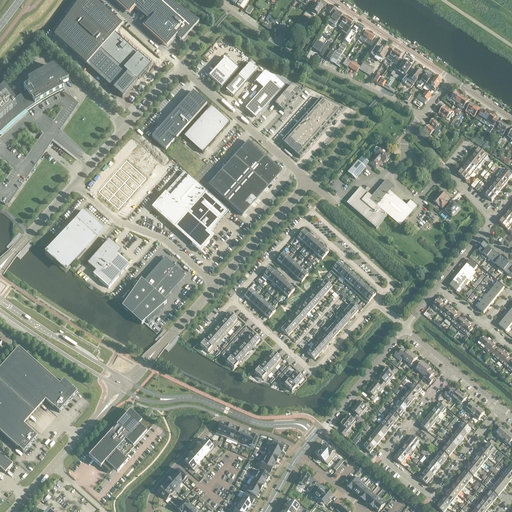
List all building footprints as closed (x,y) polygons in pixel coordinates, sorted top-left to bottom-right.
[(94,0),(80,0),(54,36),(59,41),(87,65),(101,50),(115,34),(122,26),(96,2),(94,0)] [(167,0),(116,0),(130,13),(134,8),(129,3),(131,1),(151,20),(145,27),(167,47),(177,36),(182,41),(199,22),(167,0)] [(249,0),(240,0),(237,5),(243,9),(249,0)] [(317,16),(323,7),(316,2),(314,6),(311,11),(317,16)] [(332,16),(336,10),(329,5),(327,8),(326,8),(321,15),(323,16),(326,12),(332,16)] [(249,7),(245,12),(250,15),(253,9),(249,7)] [(336,12),(331,20),(330,21),(336,25),(337,24),(342,16),(336,12)] [(304,25),(308,18),(304,16),(300,22),(304,25)] [(343,22),(342,24),(346,27),(350,20),(346,17),(344,20),(343,19),(342,22),(343,22)] [(354,22),(350,20),(346,27),(348,28),(346,32),(349,34),(351,31),(350,30),(352,28),(350,27),(354,22)] [(352,31),(351,31),(349,34),(349,35),(337,52),(335,50),(332,55),(334,56),(331,62),(335,65),(353,38),(351,36),(354,33),(356,34),(358,32),(359,33),(358,34),(359,35),(358,35),(360,37),(362,35),(361,34),(365,29),(357,24),(352,31)] [(289,37),(292,32),(281,25),(278,30),(289,37)] [(363,42),(365,43),(371,33),(367,31),(364,34),(363,34),(362,36),(366,38),(363,42)] [(375,36),(371,33),(365,43),(366,44),(369,40),(372,43),(368,49),(370,51),(377,41),(374,39),(375,36)] [(151,66),(115,34),(101,50),(137,82),(151,66)] [(377,41),(370,51),(368,54),(381,62),(388,52),(387,51),(385,49),(383,47),(382,48),(379,46),(382,41),(378,39),(377,41)] [(325,46),(317,41),(312,49),(320,54),(325,46)] [(329,50),(325,47),(322,52),(320,55),(324,57),(326,55),(329,50)] [(389,54),(383,64),(385,65),(385,66),(388,68),(389,66),(398,52),(394,49),(390,55),(389,54)] [(87,65),(86,66),(116,92),(117,90),(119,92),(117,94),(122,98),(137,82),(101,50),(87,65)] [(399,62),(400,60),(399,60),(402,54),(398,52),(389,66),(394,70),(399,62)] [(346,59),(344,58),(342,57),(336,65),(339,67),(340,68),(346,59)] [(222,89),(239,70),(226,58),(216,70),(216,69),(209,77),(222,89)] [(342,66),(347,69),(351,63),(346,60),(342,66)] [(404,61),(402,64),(399,62),(394,70),(404,77),(411,66),(404,61)] [(360,67),(352,62),(348,67),(356,72),(360,67)] [(359,70),(360,70),(370,76),(375,68),(364,62),(362,64),(363,64),(359,70)] [(239,76),(225,91),(233,98),(247,83),(256,71),(249,65),(239,76)] [(0,135),(1,135),(3,133),(5,130),(8,127),(11,125),(13,123),(17,120),(20,117),(22,116),(26,113),(29,110),(32,108),(35,106),(39,104),(43,102),(47,99),(51,96),(56,94),(60,92),(64,90),(62,85),(69,81),(53,68),(50,69),(47,71),(44,72),(39,75),(33,78),(28,81),(30,85),(24,89),(26,93),(17,100),(4,83),(0,87),(0,135)] [(402,82),(405,84),(411,88),(415,83),(421,74),(415,69),(409,77),(407,75),(402,82)] [(428,81),(431,77),(426,73),(419,83),(416,87),(422,91),(426,84),(428,81)] [(290,82),(291,78),(277,74),(276,77),(290,82)] [(381,77),(377,74),(372,81),(377,84),(381,77)] [(442,80),(436,76),(435,77),(432,76),(432,77),(431,77),(428,81),(431,83),(433,85),(430,88),(434,91),(442,80)] [(381,79),(377,84),(382,87),(386,82),(381,79)] [(251,103),(246,108),(257,118),(281,92),(270,82),(263,90),(264,91),(255,101),(253,104),(251,103)] [(292,86),(289,89),(298,97),(303,92),(303,91),(292,86)] [(289,89),(285,93),(294,101),(298,97),(289,89)] [(0,203),(7,207),(9,209),(45,158),(50,151),(59,138),(63,131),(81,106),(76,101),(64,90),(60,92),(56,94),(51,96),(47,99),(43,102),(39,104),(35,106),(32,108),(29,110),(26,113),(22,116),(20,117),(17,120),(13,123),(11,125),(8,127),(5,130),(3,133),(1,135),(0,135),(0,203)] [(427,100),(431,94),(427,91),(422,96),(427,100)] [(285,93),(282,97),(291,105),(294,101),(285,93)] [(451,101),(451,102),(450,103),(454,105),(460,96),(456,93),(451,101)] [(159,133),(154,139),(166,150),(207,105),(194,94),(167,124),(165,134),(159,133)] [(460,96),(454,105),(458,108),(464,99),(460,96)] [(282,97),(278,101),(288,109),(291,105),(282,97)] [(287,136),(282,143),(300,159),(305,153),(311,147),(316,141),(319,137),(323,134),(326,130),(330,126),(335,120),(344,110),(320,99),(320,100),(317,104),(311,109),(308,113),(304,117),(301,121),(297,125),(292,131),(287,136)] [(464,99),(458,108),(457,110),(455,113),(459,115),(461,113),(460,112),(462,109),(463,110),(469,102),(464,99)] [(278,101),(275,105),(284,113),(288,109),(278,101)] [(469,113),(471,114),(476,107),(472,104),(470,107),(469,107),(468,108),(468,109),(466,113),(468,114),(469,113)] [(445,106),(442,110),(451,117),(454,114),(453,114),(453,113),(445,106)] [(203,154),(230,124),(229,123),(229,124),(211,108),(212,108),(211,107),(184,138),(203,154)] [(480,109),(476,107),(471,114),(473,115),(472,117),(474,118),(480,109)] [(451,117),(442,110),(439,114),(447,121),(448,120),(449,120),(451,117)] [(483,119),(487,122),(492,114),(488,111),(486,114),(482,111),(476,120),(480,123),(483,119)] [(265,113),(256,124),(260,124),(260,129),(262,131),(264,131),(267,133),(267,136),(271,136),(274,132),(275,132),(279,127),(279,122),(283,122),(285,119),(288,119),(288,116),(290,114),(265,113)] [(496,117),(492,114),(487,122),(491,125),(490,126),(494,129),(499,122),(495,119),(496,117)] [(463,125),(458,121),(456,119),(452,125),(454,127),(455,126),(460,129),(463,125)] [(439,132),(441,130),(440,130),(440,129),(438,127),(439,125),(434,120),(430,124),(433,127),(431,128),(429,126),(425,131),(430,136),(434,131),(438,135),(440,133),(439,132)] [(499,133),(505,125),(501,122),(499,124),(498,123),(494,129),(493,131),(491,133),(494,134),(497,131),(499,133)] [(505,125),(499,133),(503,135),(509,127),(505,125)] [(477,137),(475,142),(482,146),(485,142),(477,137)] [(138,139),(96,189),(121,210),(163,161),(138,139)] [(445,149),(438,142),(434,146),(441,153),(445,149)] [(280,173),(249,145),(246,149),(245,147),(209,187),(242,216),(280,173)] [(383,151),(380,149),(378,148),(377,148),(375,148),(374,150),(374,151),(374,152),(376,154),(375,155),(376,156),(370,163),(376,168),(379,164),(378,163),(381,159),(385,161),(384,162),(386,161),(387,161),(389,160),(389,159),(388,158),(389,156),(385,153),(386,152),(384,151),(383,151)] [(488,156),(479,149),(475,154),(484,161),(488,156)] [(484,161),(475,154),(472,158),(481,165),(484,161)] [(481,165),(472,158),(469,162),(477,169),(481,165)] [(358,162),(348,173),(355,180),(365,168),(358,162)] [(477,169),(469,162),(465,166),(474,173),(477,169)] [(474,173),(465,166),(462,170),(470,177),(474,173)] [(511,176),(504,169),(500,174),(509,181),(511,176)] [(470,177),(462,170),(458,175),(467,182),(470,177)] [(509,181),(500,174),(497,178),(505,185),(509,181)] [(165,193),(152,208),(201,252),(214,237),(210,233),(229,212),(188,176),(170,197),(165,193)] [(505,185),(497,178),(493,182),(502,189),(505,185)] [(406,206),(390,192),(394,187),(386,181),(372,197),(360,188),(347,204),(376,229),(387,216),(400,227),(417,207),(410,202),(406,206)] [(502,189),(493,182),(490,186),(499,193),(502,189)] [(499,193),(490,186),(487,191),(495,198),(499,193)] [(495,198),(487,191),(483,195),(492,202),(495,198)] [(441,192),(433,201),(439,207),(440,206),(442,209),(447,203),(445,201),(447,198),(441,192)] [(452,217),(460,209),(454,204),(448,209),(446,207),(442,212),(445,214),(446,212),(452,217)] [(102,229),(83,212),(45,254),(53,261),(55,259),(66,269),(102,229)] [(431,212),(428,214),(434,221),(436,219),(431,212)] [(511,225),(511,219),(506,215),(503,219),(511,226),(511,225)] [(511,226),(503,219),(499,223),(508,230),(511,226)] [(304,231),(297,238),(301,242),(308,235),(304,231)] [(511,236),(510,234),(501,241),(505,245),(508,243),(510,247),(511,249),(511,243),(511,244),(509,241),(511,238),(511,236)] [(308,235),(301,242),(305,246),(312,238),(308,235)] [(312,238),(305,246),(309,249),(316,242),(312,238)] [(109,240),(88,264),(96,272),(93,275),(109,289),(129,265),(117,255),(121,251),(109,240)] [(316,242),(309,249),(314,253),(320,246),(316,242)] [(482,247),(480,246),(477,249),(483,255),(489,248),(484,244),(482,247)] [(320,246),(314,253),(318,257),(324,249),(320,246)] [(486,260),(487,258),(493,251),(489,248),(483,255),(481,257),(486,260)] [(324,249),(318,257),(322,260),(328,253),(324,249)] [(493,251),(487,258),(492,261),(497,255),(493,251)] [(281,264),(287,257),(283,254),(277,261),(281,264)] [(497,255),(492,261),(496,265),(501,258),(497,255)] [(285,268),(291,261),(287,257),(281,264),(285,268)] [(498,270),(505,261),(501,258),(496,265),(494,267),(498,270)] [(123,306),(122,308),(123,308),(124,306),(134,314),(143,323),(141,325),(146,321),(149,324),(150,323),(151,321),(164,307),(163,306),(167,303),(166,303),(165,304),(163,302),(164,300),(185,277),(165,259),(144,282),(143,283),(141,282),(142,280),(141,280),(138,284),(137,283),(122,300),(125,303),(124,305),(123,306)] [(289,272),(295,265),(291,261),(285,268),(289,272)] [(478,266),(471,261),(470,263),(469,263),(467,265),(474,271),(478,266)] [(502,274),(504,272),(510,265),(505,261),(498,270),(502,274)] [(339,263),(331,272),(335,276),(343,266),(339,263)] [(293,275),(299,268),(295,265),(289,272),(293,275)] [(474,271),(467,265),(465,268),(466,268),(464,270),(471,275),(474,271)] [(343,266),(335,276),(339,279),(341,277),(347,270),(343,266)] [(297,279),(304,272),(299,268),(293,275),(297,279)] [(270,269),(263,276),(267,280),(274,273),(270,269)] [(347,270),(341,277),(345,281),(351,273),(347,270)] [(471,275),(464,270),(463,271),(462,271),(460,274),(469,281),(473,277),(471,275)] [(301,283),(308,276),(304,272),(297,279),(301,283)] [(274,273),(267,280),(271,283),(278,276),(274,273)] [(345,281),(343,282),(347,286),(355,277),(351,273),(345,281)] [(469,281),(460,274),(458,276),(459,276),(457,278),(464,284),(466,285),(469,281)] [(278,276),(271,283),(276,287),(282,280),(278,276)] [(355,277),(347,286),(351,290),(359,281),(355,277)] [(464,284),(457,278),(456,280),(456,279),(453,282),(460,288),(464,284)] [(282,280),(276,287),(280,291),(286,284),(282,280)] [(359,281),(351,290),(355,293),(363,284),(359,281)] [(325,282),(321,286),(328,292),(332,288),(325,282)] [(460,288),(453,282),(450,286),(457,292),(460,288)] [(504,288),(498,282),(494,287),(501,293),(503,290),(504,288)] [(286,284),(280,291),(284,294),(290,287),(286,284)] [(363,284),(355,293),(359,297),(367,288),(363,284)] [(321,286),(317,290),(324,297),(328,292),(321,286)] [(290,287),(284,294),(288,298),(294,291),(290,287)] [(501,293),(494,287),(490,291),(497,296),(498,295),(499,295),(501,293)] [(367,288),(359,297),(363,301),(371,291),(367,288)] [(248,301),(255,294),(251,290),(244,297),(248,301)] [(317,290),(314,294),(321,301),(324,297),(317,290)] [(371,291),(363,301),(367,304),(376,295),(371,291)] [(497,296),(490,291),(487,295),(494,301),(496,298),(497,296)] [(252,305),(259,297),(255,294),(248,301),(252,305)] [(314,294),(310,298),(317,305),(321,301),(314,294)] [(494,301),(487,295),(483,300),(490,305),(492,303),(494,301)] [(256,308),(263,301),(259,297),(252,305),(256,308)] [(310,298),(306,302),(314,308),(317,305),(310,298)] [(443,301),(440,298),(432,308),(439,313),(445,306),(441,303),(443,301)] [(490,305),(483,300),(480,304),(487,309),(489,307),(489,306),(490,305)] [(260,312),(267,305),(263,301),(256,308),(260,312)] [(306,302),(303,306),(310,313),(314,308),(306,302)] [(487,309),(480,304),(477,308),(484,314),(487,309)] [(265,316),(271,308),(267,305),(260,312),(265,316)] [(351,305),(347,309),(354,316),(358,312),(351,305)] [(303,306),(299,310),(306,317),(310,313),(303,306)] [(449,309),(445,306),(439,313),(446,319),(454,310),(451,307),(449,309)] [(269,319),(275,312),(271,308),(265,316),(269,319)] [(347,309),(343,313),(351,320),(354,316),(347,309)] [(299,310),(296,314),(303,321),(306,317),(299,310)] [(457,312),(454,310),(446,319),(453,325),(459,317),(455,314),(457,312)] [(343,313),(340,317),(347,324),(351,320),(343,313)] [(230,314),(226,318),(235,326),(239,322),(230,314)] [(296,314),(292,318),(299,325),(303,321),(296,314)] [(340,317),(336,321),(343,328),(347,324),(340,317)] [(463,321),(459,317),(453,325),(460,330),(468,321),(465,318),(463,321)] [(235,326),(226,318),(222,322),(231,330),(235,326)] [(292,318),(288,322),(296,329),(299,325),(292,318)] [(511,324),(511,322),(506,318),(505,319),(504,319),(502,322),(509,327),(511,324)] [(336,321),(333,325),(340,332),(343,328),(336,321)] [(471,323),(468,321),(460,330),(467,336),(468,335),(469,336),(471,333),(470,332),(473,329),(469,325),(471,323)] [(231,330),(222,322),(219,326),(228,334),(231,330)] [(288,322),(285,326),(292,332),(296,329),(288,322)] [(509,327),(502,322),(499,326),(506,332),(509,327)] [(333,325),(329,329),(336,336),(340,332),(333,325)] [(228,334),(219,326),(215,330),(224,338),(228,334)] [(285,326),(281,330),(288,337),(292,332),(285,326)] [(329,329),(325,334),(333,340),(336,336),(329,329)] [(224,338),(215,330),(212,334),(221,342),(224,338)] [(221,342),(212,334),(208,338),(217,346),(221,342)] [(260,341),(252,334),(249,338),(247,336),(247,337),(256,345),(260,341)] [(325,334),(322,337),(329,344),(333,340),(325,334)] [(256,345),(247,337),(243,341),(253,349),(256,345)] [(322,337),(318,341),(325,348),(329,344),(322,337)] [(477,345),(484,350),(492,341),(489,338),(488,340),(483,337),(477,345)] [(217,346),(208,338),(204,342),(213,350),(217,346)] [(253,349),(243,341),(240,345),(249,353),(253,349)] [(318,341),(314,345),(322,352),(325,348),(318,341)] [(495,343),(492,341),(484,350),(491,356),(498,348),(494,345),(495,343)] [(213,350),(204,342),(200,346),(209,354),(213,350)] [(249,353),(240,345),(236,349),(245,357),(249,353)] [(314,345),(311,349),(318,356),(322,352),(314,345)] [(502,352),(498,348),(491,356),(498,362),(506,352),(503,350),(502,352)] [(0,369),(0,432),(24,453),(38,438),(37,437),(24,425),(35,413),(46,401),(59,413),(78,393),(64,380),(60,385),(48,375),(33,362),(19,349),(0,369)] [(245,357),(236,349),(232,353),(242,361),(245,357)] [(311,349),(307,354),(314,360),(318,356),(311,349)] [(396,354),(394,356),(401,362),(402,360),(403,360),(410,352),(409,351),(409,352),(407,351),(406,351),(405,352),(403,350),(402,350),(402,349),(401,349),(400,350),(399,350),(398,351),(396,353),(396,354)] [(410,352),(403,360),(408,365),(415,356),(410,352)] [(509,355),(506,352),(498,362),(505,367),(511,360),(508,357),(509,355)] [(242,361),(232,353),(229,357),(238,365),(242,361)] [(273,353),(269,357),(278,365),(282,361),(273,353)] [(415,356),(408,365),(413,369),(417,364),(415,362),(418,359),(415,356)] [(238,365),(229,357),(225,361),(230,366),(234,369),(235,368),(238,365)] [(278,365),(269,357),(266,361),(275,369),(278,365)] [(275,369),(266,361),(262,365),(271,373),(275,369)] [(420,366),(417,364),(413,369),(418,373),(425,365),(422,362),(420,366)] [(271,373),(262,365),(259,369),(268,377),(271,373)] [(425,365),(418,373),(423,377),(430,369),(425,365)] [(268,377),(259,369),(255,373),(262,380),(264,382),(264,381),(268,377)] [(386,369),(383,374),(391,380),(397,373),(392,369),(390,372),(386,369)] [(430,369),(423,377),(424,377),(422,379),(429,385),(434,380),(431,378),(434,375),(430,371),(431,370),(430,369)] [(303,380),(294,372),(290,376),(299,384),(303,380)] [(391,380),(383,374),(379,378),(382,381),(380,383),(385,387),(391,380)] [(299,384),(290,376),(287,380),(296,388),(299,384)] [(296,388),(287,380),(283,384),(288,389),(292,392),(295,389),(296,388)] [(375,383),(371,388),(379,394),(385,387),(380,383),(378,386),(375,383)] [(422,390),(415,384),(411,389),(418,395),(422,390)] [(379,394),(371,388),(367,392),(371,395),(369,397),(374,401),(379,394)] [(418,395),(411,389),(408,393),(415,399),(418,395)] [(452,400),(453,401),(459,392),(458,392),(457,394),(453,390),(450,393),(448,391),(443,396),(451,402),(452,400)] [(459,392),(453,401),(458,405),(464,397),(459,392)] [(415,399),(408,393),(404,398),(413,405),(414,403),(414,402),(413,401),(415,399)] [(413,405),(404,398),(401,396),(398,400),(400,402),(407,408),(409,406),(410,406),(411,406),(413,405)] [(467,399),(464,397),(458,405),(459,406),(457,408),(461,411),(467,404),(465,402),(467,399)] [(360,402),(356,407),(364,413),(370,406),(365,402),(363,405),(360,402)] [(407,408),(400,402),(397,407),(405,414),(406,413),(404,412),(407,408)] [(467,414),(474,405),(472,403),(469,406),(467,404),(461,411),(465,414),(466,413),(467,414)] [(446,410),(439,404),(436,409),(443,414),(446,410)] [(405,414),(397,407),(394,405),(391,409),(400,417),(402,414),(403,415),(404,415),(405,414)] [(473,417),(480,409),(474,405),(467,414),(469,415),(469,414),(473,417)] [(361,417),(364,413),(356,407),(352,411),(355,414),(353,416),(362,423),(364,420),(361,417)] [(443,414),(436,409),(432,413),(439,419),(443,414)] [(480,409),(473,417),(478,421),(485,413),(480,409)] [(90,457),(89,458),(101,469),(102,467),(103,468),(106,464),(113,470),(113,471),(117,474),(127,463),(123,459),(136,444),(151,428),(142,423),(142,422),(130,411),(127,415),(126,414),(125,415),(119,421),(103,439),(91,453),(89,456),(90,457)] [(399,418),(392,413),(390,411),(386,415),(388,417),(397,424),(398,423),(398,422),(397,421),(399,418)] [(439,419),(432,413),(430,416),(429,415),(428,415),(427,416),(435,423),(438,425),(441,421),(439,419)] [(362,423),(353,416),(351,419),(348,416),(344,421),(353,427),(356,423),(359,426),(362,423)] [(435,423),(427,416),(426,418),(426,419),(427,420),(425,422),(432,428),(435,423)] [(397,424),(388,417),(385,422),(392,427),(395,423),(397,424)] [(392,427),(385,422),(383,420),(379,424),(381,426),(390,433),(391,431),(391,430),(390,430),(392,427)] [(353,427),(344,421),(341,425),(344,428),(340,433),(345,437),(353,427)] [(432,428),(425,422),(421,427),(428,432),(432,428)] [(222,437),(226,426),(221,423),(217,433),(222,435),(221,437),(222,437)] [(471,430),(464,424),(460,429),(467,435),(471,430)] [(227,439),(232,428),(227,426),(226,426),(222,437),(227,439)] [(388,432),(381,426),(378,430),(385,436),(388,432)] [(467,435),(460,429),(459,427),(455,432),(457,433),(464,439),(467,435)] [(496,436),(501,440),(507,432),(502,427),(496,436)] [(232,442),(237,430),(232,428),(227,439),(232,442)] [(237,444),(242,432),(237,430),(232,442),(237,444)] [(385,436),(378,430),(374,435),(381,441),(385,436)] [(243,446),(247,435),(242,432),(237,444),(243,446)] [(511,435),(507,432),(501,440),(506,444),(511,436),(511,435)] [(464,439),(457,433),(453,438),(462,445),(463,443),(463,442),(462,441),(464,439)] [(248,448),(253,437),(247,435),(243,446),(248,448)] [(381,441),(374,435),(370,439),(377,445),(381,441)] [(254,449),(258,439),(253,437),(248,448),(248,449),(249,446),(254,449)] [(420,442),(413,437),(409,441),(416,447),(420,442)] [(462,445),(453,438),(450,442),(457,448),(459,445),(459,446),(461,446),(462,445)] [(377,445),(370,439),(367,444),(374,449),(377,445)] [(215,449),(205,440),(201,445),(211,454),(215,449)] [(281,453),(284,447),(272,441),(269,446),(281,453)] [(416,447),(409,441),(406,446),(413,451),(416,447)] [(457,448),(450,442),(446,447),(453,452),(457,448)] [(374,449),(367,444),(363,448),(370,454),(374,449)] [(495,450),(488,444),(485,448),(492,454),(495,450)] [(211,454),(201,445),(197,449),(207,458),(211,454)] [(325,445),(321,451),(332,460),(337,455),(325,445)] [(281,453),(269,446),(267,452),(278,458),(281,453)] [(413,451),(406,446),(402,450),(411,458),(414,453),(412,452),(413,451)] [(453,452),(446,447),(442,451),(449,457),(453,452)] [(492,454),(485,448),(481,453),(488,459),(492,454)] [(207,458),(197,449),(193,454),(201,461),(205,457),(206,459),(207,458)] [(411,458),(402,450),(398,455),(405,460),(409,456),(411,458)] [(318,453),(316,455),(317,455),(317,456),(319,458),(319,459),(321,461),(322,460),(328,465),(332,460),(321,451),(319,453),(318,453)] [(278,458),(267,452),(264,457),(276,463),(278,458)] [(448,458),(441,453),(438,457),(446,464),(447,463),(447,462),(446,461),(448,458)] [(488,459),(481,453),(477,457),(484,463),(488,459)] [(0,454),(0,468),(6,474),(13,466),(0,454)] [(201,461),(193,454),(189,458),(199,467),(197,466),(201,461)] [(405,460),(398,455),(395,459),(402,465),(405,460)] [(273,469),(276,463),(264,457),(261,462),(273,469)] [(446,464),(438,457),(434,462),(441,467),(443,465),(444,466),(445,466),(446,464)] [(484,463),(477,457),(474,462),(481,468),(484,463)] [(199,467),(189,458),(184,463),(194,472),(199,467)] [(273,469),(261,462),(258,468),(270,474),(273,469)] [(441,467),(434,462),(430,466),(439,473),(440,472),(440,471),(439,470),(441,467)] [(481,468),(474,462),(470,466),(477,472),(481,468)] [(439,473),(430,466),(427,471),(434,476),(436,474),(437,475),(438,475),(439,473)] [(477,472),(470,466),(466,471),(473,477),(477,472)] [(189,479),(178,470),(174,475),(184,484),(189,479)] [(434,476),(427,471),(423,475),(432,482),(433,481),(433,480),(432,479),(434,476)] [(268,477),(260,472),(257,477),(256,476),(265,482),(268,477)] [(473,478),(466,472),(462,477),(469,482),(473,478)] [(511,479),(511,477),(506,473),(502,478),(509,483),(511,479)] [(184,484),(174,475),(170,479),(179,487),(182,482),(184,484)] [(300,481),(297,486),(303,489),(304,487),(310,478),(303,475),(301,478),(299,480),(300,481)] [(432,482),(423,475),(420,480),(427,485),(429,483),(430,484),(431,483),(432,482)] [(265,482),(256,476),(253,481),(252,480),(252,481),(263,487),(265,482)] [(356,477),(348,487),(352,491),(360,481),(356,477)] [(469,482),(462,477),(458,481),(465,487),(469,482)] [(509,483),(502,478),(499,482),(506,488),(509,483)] [(179,487),(170,479),(166,484),(176,493),(177,493),(175,491),(179,487)] [(263,487),(252,481),(249,485),(260,492),(263,487)] [(360,481),(352,491),(356,494),(357,495),(365,485),(360,481)] [(465,487),(458,481),(455,486),(462,491),(465,487)] [(506,488),(499,482),(495,486),(502,492),(506,488)] [(176,493),(166,484),(162,488),(172,497),(176,493)] [(260,492),(249,485),(246,491),(257,497),(260,492)] [(365,485),(357,495),(361,498),(369,489),(365,485)] [(462,491),(455,486),(451,490),(458,496),(462,491)] [(502,492),(495,486),(491,491),(498,497),(502,492)] [(172,497),(162,488),(158,493),(166,500),(170,496),(172,497)] [(316,490),(312,495),(315,497),(313,498),(318,502),(326,492),(322,488),(319,492),(316,490)] [(369,489),(361,498),(365,502),(372,494),(368,491),(369,489)] [(458,496),(451,490),(447,494),(454,500),(458,496)] [(326,492),(318,502),(323,506),(324,505),(327,506),(331,502),(328,500),(331,496),(327,492),(326,492)] [(497,498),(490,492),(487,497),(494,502),(497,498)] [(254,500),(244,494),(241,499),(251,506),(254,500)] [(372,494),(365,502),(370,505),(370,506),(378,496),(377,496),(376,498),(372,494)] [(454,500),(447,494),(444,499),(451,505),(454,500)] [(378,496),(370,506),(374,509),(382,500),(378,496)] [(494,502),(487,497),(483,501),(490,507),(494,502)] [(251,506),(241,499),(238,504),(248,510),(251,506)] [(451,505),(444,499),(440,503),(447,509),(451,505)] [(382,500),(374,509),(377,511),(379,511),(385,505),(381,502),(382,500)] [(289,501),(286,506),(295,511),(298,511),(301,508),(289,501)] [(490,507),(483,501),(480,506),(487,511),(490,507)] [(179,511),(183,511),(189,506),(185,502),(177,510),(179,511)] [(444,511),(447,509),(440,503),(436,508),(441,511),(444,511)]
